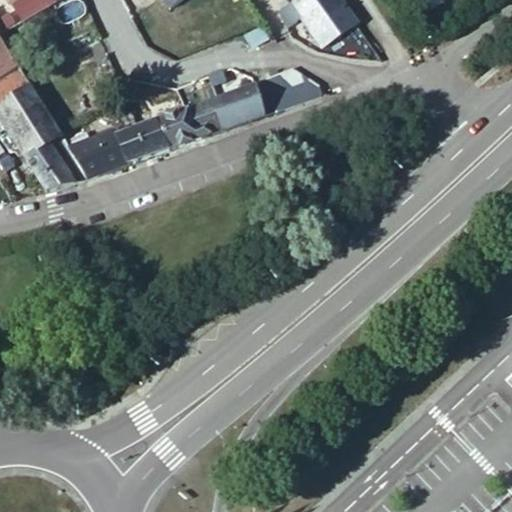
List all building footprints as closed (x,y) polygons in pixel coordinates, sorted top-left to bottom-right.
[(189,0),(166,0),(175,11),(189,0)] [(293,7),(323,49),(357,28),(337,0),(303,0),(301,2),(293,7)] [(425,0),(432,11),(445,4),(442,0),(425,0)] [(0,39),(0,122),(45,194),(87,181),(69,152),(51,122),(20,72),(0,39)] [(280,77),(255,87),(262,105),(287,95),(285,91),(280,77)] [(187,113),(156,124),(137,132),(120,137),(116,139),(126,168),(242,129),(268,119),(262,105),(255,87),(187,113)] [(144,122),(135,126),(137,132),(156,124),(153,119),(144,122)] [(66,146),(69,152),(87,181),(126,168),(116,139),(120,137),(116,128),(66,146)]
